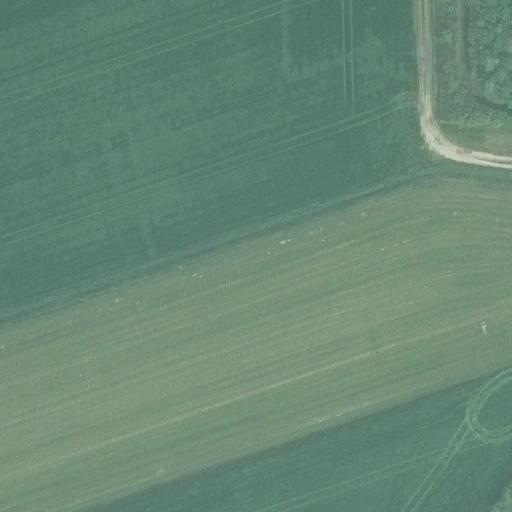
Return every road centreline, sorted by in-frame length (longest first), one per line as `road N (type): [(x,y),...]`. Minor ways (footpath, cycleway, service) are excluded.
road 1 (track): [(423,0),(427,123),(438,143),(459,155),(511,162)]
road 2 (track): [(461,0),(468,81),(486,99),(511,104)]
